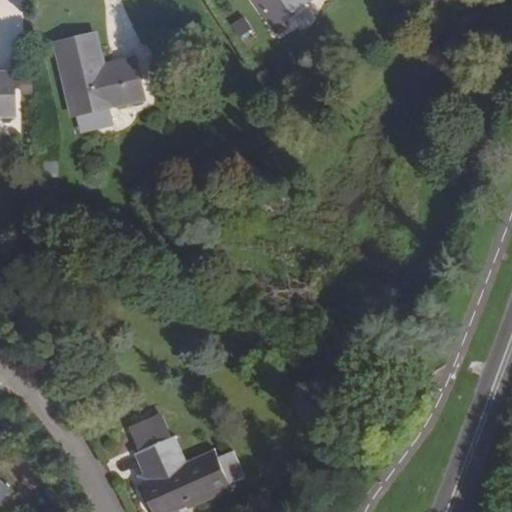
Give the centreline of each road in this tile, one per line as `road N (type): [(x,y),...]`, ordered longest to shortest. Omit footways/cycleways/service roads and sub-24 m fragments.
road 1 (tertiary): [(447,511),(511,337)]
road 2 (residential): [(0,364),(53,413),(109,511)]
